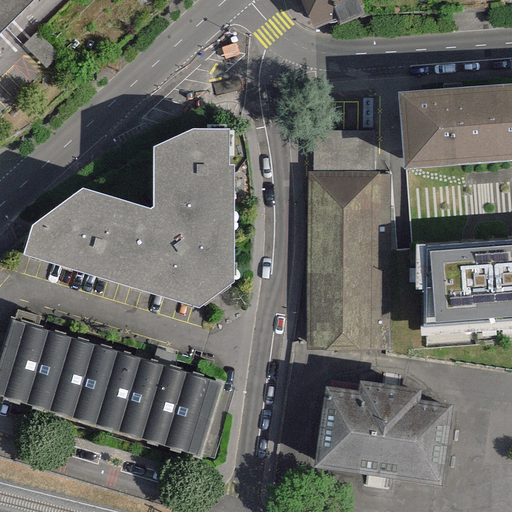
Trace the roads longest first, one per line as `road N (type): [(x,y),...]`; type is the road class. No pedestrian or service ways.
road 1 (residential): [(293,42),(282,95),(285,230),(253,511)]
road 2 (tertiary): [(0,215),(226,1)]
road 3 (residential): [(240,511),(0,446)]
road 4 (residential): [(293,42),(361,54),(511,41)]
